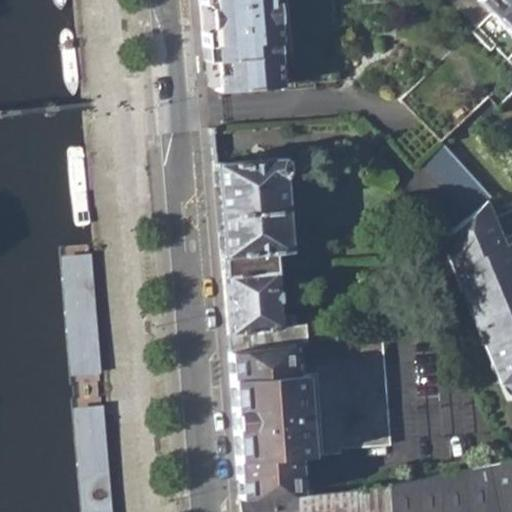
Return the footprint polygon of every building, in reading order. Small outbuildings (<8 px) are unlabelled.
[(57,0),(58,1),(61,6),(63,8),(65,9),(67,8),(69,6),(71,0),(57,0)] [(451,0),(479,28),(511,63),(511,0),(199,0),(200,0),(207,5),(209,24),(202,29),(203,43),(210,42),(213,84),(213,89),(223,88),(281,84),(294,82),(288,0),(451,0)] [(200,0),(202,29),(209,24),(207,5),(200,0)] [(206,84),(213,84),(210,42),(203,43),(206,84)] [(443,142),(423,163),(474,214),(483,204),(494,194),(443,142)] [(212,163),(221,273),(275,269),(273,250),(288,250),(282,175),(286,172),(285,158),(212,163)] [(511,242),(501,247),(483,204),(474,214),(444,241),(504,384),(507,381),(511,384),(511,242)] [(112,511),(89,243),(60,246),(82,511),(112,511)] [(221,273),(227,351),(304,343),(302,324),(298,324),(297,315),(279,317),(275,269),(221,273)] [(227,351),(239,497),(300,493),(296,456),(338,453),(338,450),(388,444),(379,337),(304,343),(227,351)] [(511,511),(511,465),(510,460),(425,478),(427,511),(511,511)] [(427,511),(425,478),(388,486),(389,511),(427,511)] [(389,511),(388,486),(350,489),(351,511),(389,511)] [(351,511),(350,489),(300,493),(300,511),(351,511)] [(239,497),(240,511),(300,511),(300,493),(239,497)]
